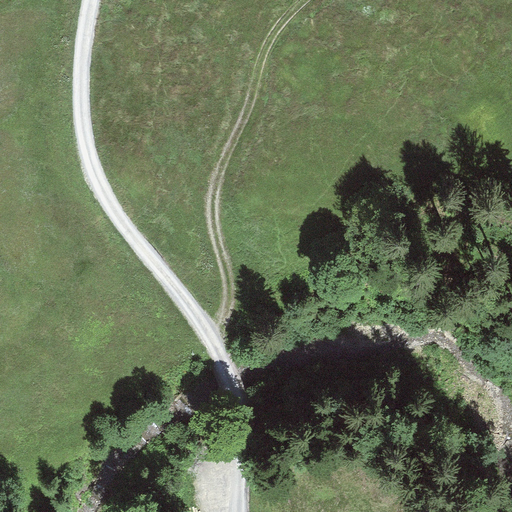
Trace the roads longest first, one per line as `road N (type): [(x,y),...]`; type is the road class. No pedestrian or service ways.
road 1 (track): [(222,358),(211,332),(108,204),(90,167),(76,95),(88,0)]
road 2 (track): [(295,0),(255,46),(242,116),(217,178),(211,208),(224,304),(211,332)]
